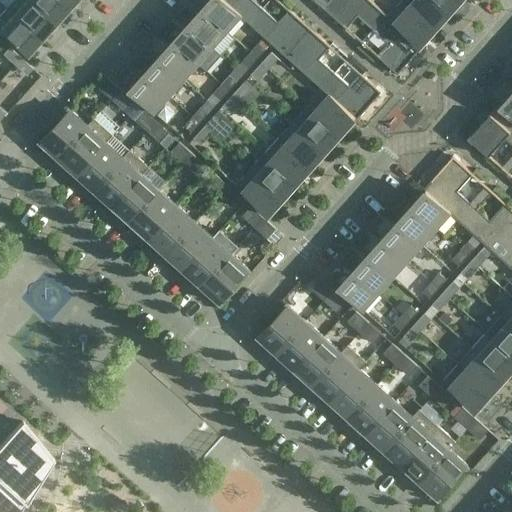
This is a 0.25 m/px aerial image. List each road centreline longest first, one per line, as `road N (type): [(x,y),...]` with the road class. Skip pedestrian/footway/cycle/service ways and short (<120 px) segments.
road 1 (residential): [(208,351),(387,155),(433,136),(450,116),(451,83),(511,18)]
road 2 (residential): [(208,351),(11,172),(0,171)]
road 3 (residential): [(387,511),(208,351)]
road 4 (residential): [(0,154),(139,0)]
